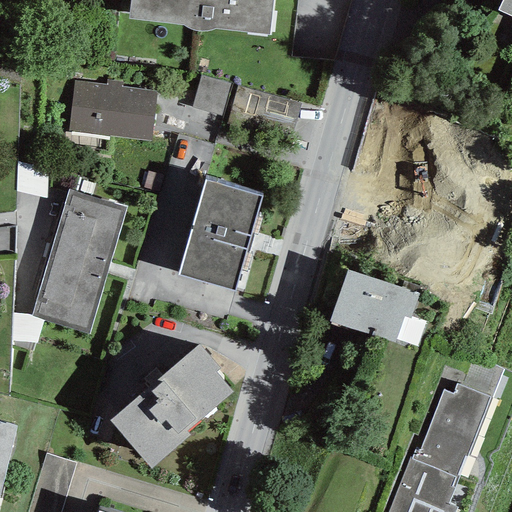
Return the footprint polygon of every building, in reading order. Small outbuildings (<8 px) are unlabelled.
[(130,0),(129,19),(183,25),(188,29),(193,31),(198,32),(204,32),(210,31),(214,29),(270,36),(273,0),(130,0)] [(511,16),(511,0),(502,0),(498,10),(511,16)] [(223,116),(232,84),(200,74),(191,107),(223,116)] [(106,85),(75,81),(69,130),(151,140),(158,92),(123,87),(124,82),(107,80),(106,85)] [(291,143),(302,104),(236,86),(225,124),(291,143)] [(462,182),(481,108),(428,95),(405,181),(450,193),(453,180),(462,182)] [(180,130),(168,170),(197,178),(209,139),(180,130)] [(46,199),(48,169),(17,161),(16,191),(46,199)] [(263,192),(207,175),(178,276),(235,293),(263,192)] [(127,207),(69,188),(32,316),(89,334),(127,207)] [(419,294),(347,270),(329,322),(402,346),(419,294)] [(221,369),(200,345),(110,422),(151,470),(190,436),(186,432),(233,393),(216,373),(221,369)] [(410,457),(388,511),(455,511),(457,508),(449,504),(490,397),(457,384),(453,394),(444,390),(419,450),(415,449),(412,458),(410,457)] [(0,496),(18,426),(0,421),(0,496)]
